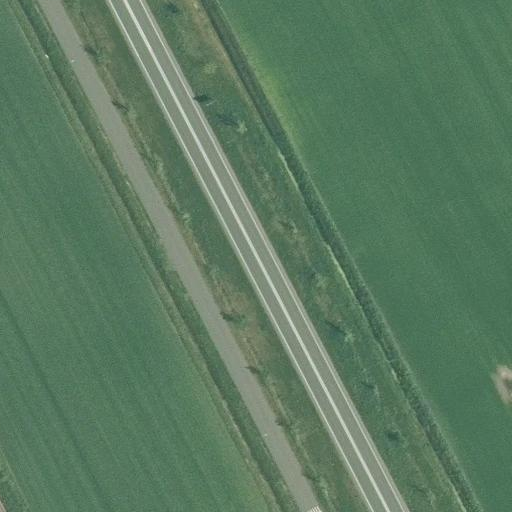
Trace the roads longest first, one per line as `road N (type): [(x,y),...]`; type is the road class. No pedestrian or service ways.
road 1 (unclassified): [(310,511),(46,0)]
road 2 (trunk): [(387,511),(124,0)]
